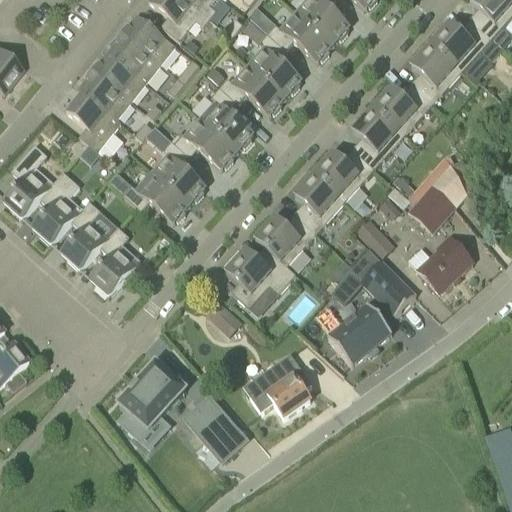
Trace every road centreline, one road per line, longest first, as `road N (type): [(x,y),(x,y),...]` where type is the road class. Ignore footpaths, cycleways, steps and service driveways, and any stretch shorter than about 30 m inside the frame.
road 1 (residential): [(106,362),(432,0)]
road 2 (residential): [(216,511),(446,348),(511,284)]
road 3 (residential): [(0,481),(106,362)]
road 4 (residential): [(0,253),(106,362)]
